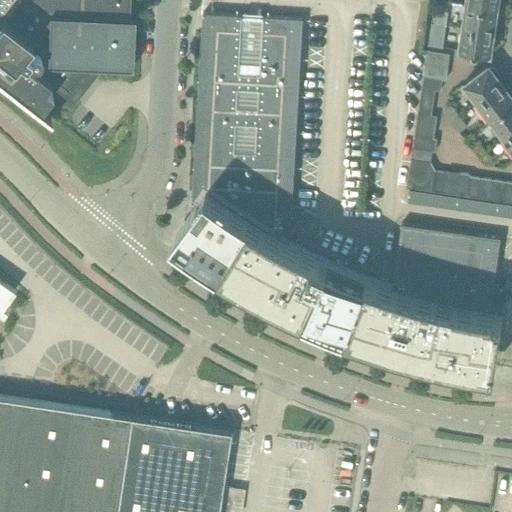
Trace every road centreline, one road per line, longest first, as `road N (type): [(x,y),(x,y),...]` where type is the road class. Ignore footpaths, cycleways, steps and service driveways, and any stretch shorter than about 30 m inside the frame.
road 1 (unclassified): [(399,409),(207,329),(97,247)]
road 2 (unclassified): [(97,247),(161,166),(170,0)]
road 3 (unclassified): [(97,247),(0,162)]
